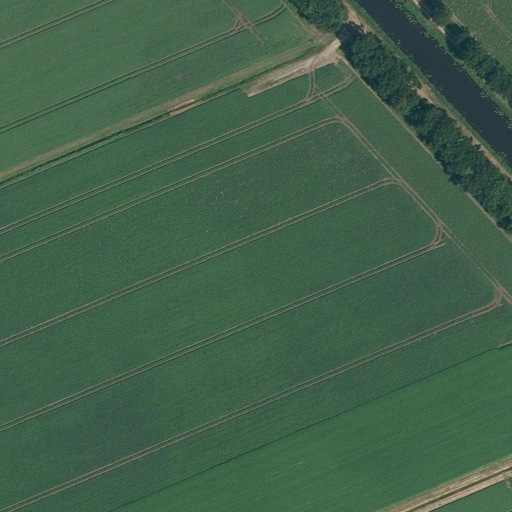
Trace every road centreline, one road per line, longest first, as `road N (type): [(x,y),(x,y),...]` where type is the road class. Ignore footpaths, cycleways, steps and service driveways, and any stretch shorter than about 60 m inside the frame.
road 1 (track): [(330,0),(511,194)]
road 2 (track): [(511,90),(428,0)]
